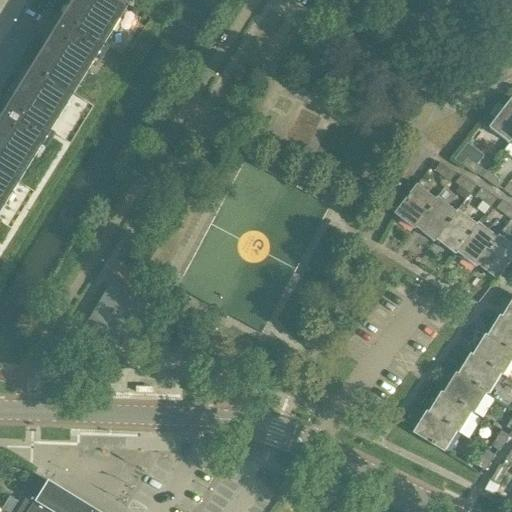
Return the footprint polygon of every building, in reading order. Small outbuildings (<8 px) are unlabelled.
[(114,0),(76,0),(0,123),(0,214),(127,8),(114,0)] [(489,128),(509,143),(511,138),(511,99),(489,128)] [(461,165),(475,176),(481,169),(467,157),(461,165)] [(432,172),(447,184),(453,176),(437,164),(432,172)] [(482,178),(497,190),(503,183),(488,171),(482,178)] [(453,184),(468,196),(473,189),(458,177),(453,184)] [(503,191),(511,197),(511,186),(509,184),(503,191)] [(393,216),(412,231),(435,199),(434,199),(433,201),(414,186),(392,215),(393,216)] [(474,198),(488,209),(494,201),(479,190),(474,198)] [(414,230),(432,244),(456,212),(455,211),(453,214),(435,199),(412,231),(413,232),(414,230)] [(494,210),(509,221),(511,217),(511,212),(499,203),(494,210)] [(434,242),(453,256),(476,225),(475,224),(474,226),(456,212),(432,244),(433,244),(434,242)] [(455,255),(473,269),(497,238),(496,237),(494,239),(476,225),(453,256),(454,257),(455,255)] [(511,249),(497,238),(473,269),(474,270),(476,267),(495,282),(511,259),(511,249)] [(499,316),(499,317),(511,324),(511,299),(501,317),(499,316)] [(484,336),(511,352),(511,324),(499,317),(486,337),(484,336)] [(470,354),(469,355),(503,376),(511,360),(511,352),(484,336),(472,356),(470,354)] [(455,374),(455,375),(488,395),(500,376),(502,377),(503,376),(469,355),(457,375),(455,374)] [(441,393),(440,394),(474,414),(486,394),(488,396),(488,395),(455,375),(442,394),(441,393)] [(426,412),(425,413),(459,433),(471,414),(473,415),(474,414),(440,394),(428,413),(426,412)] [(459,433),(425,413),(412,434),(443,454),(456,433),(458,434),(459,433)] [(491,448),(498,452),(508,437),(501,432),(491,448)] [(476,467),(484,472),(494,456),(486,451),(476,467)] [(507,471),(502,468),(499,466),(489,482),(497,487),(507,471)] [(93,511),(38,478),(16,511),(93,511)] [(2,510),(5,511),(11,511),(17,502),(9,497),(2,510)]
